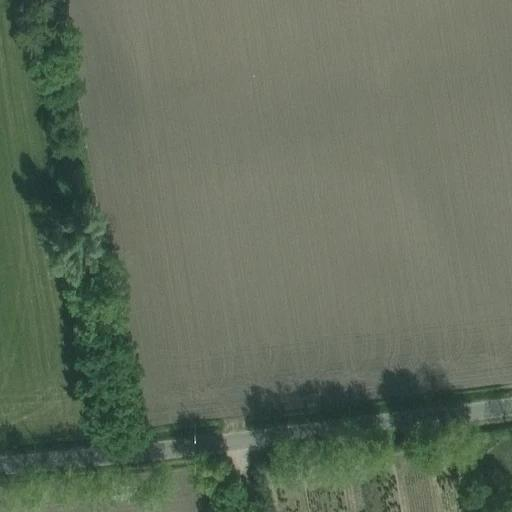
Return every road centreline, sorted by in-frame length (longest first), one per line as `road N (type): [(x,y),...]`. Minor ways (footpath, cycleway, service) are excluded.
road 1 (unclassified): [(511,409),(237,444)]
road 2 (unclassified): [(0,469),(237,444)]
